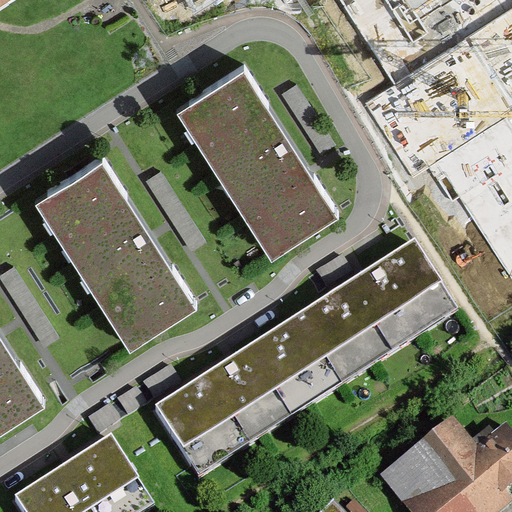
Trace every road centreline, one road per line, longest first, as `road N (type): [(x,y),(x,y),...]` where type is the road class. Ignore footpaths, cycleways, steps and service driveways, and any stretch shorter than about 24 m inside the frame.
road 1 (residential): [(243,32),(287,34),(366,164),(367,200),(353,229),(210,338),(155,360),(84,404),(0,477)]
road 2 (residential): [(0,192),(243,32)]
